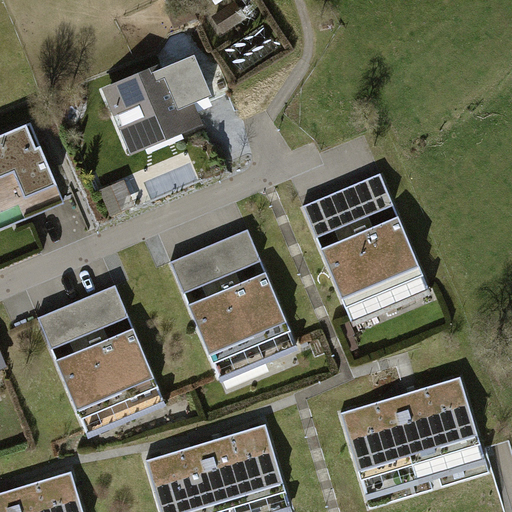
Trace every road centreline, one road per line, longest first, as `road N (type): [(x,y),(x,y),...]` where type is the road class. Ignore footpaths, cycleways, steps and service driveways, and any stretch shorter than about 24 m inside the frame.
road 1 (residential): [(0,286),(269,171)]
road 2 (track): [(259,134),(305,62),(309,36),(299,0)]
